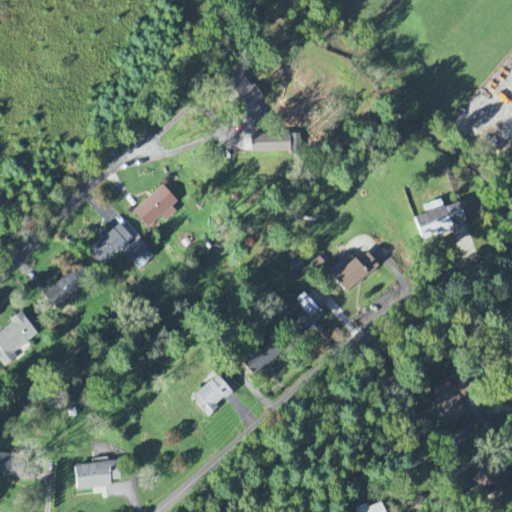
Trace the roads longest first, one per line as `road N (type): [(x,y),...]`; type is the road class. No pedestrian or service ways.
road 1 (residential): [(511,248),(433,280),(159,511)]
road 2 (residential): [(0,279),(133,150)]
